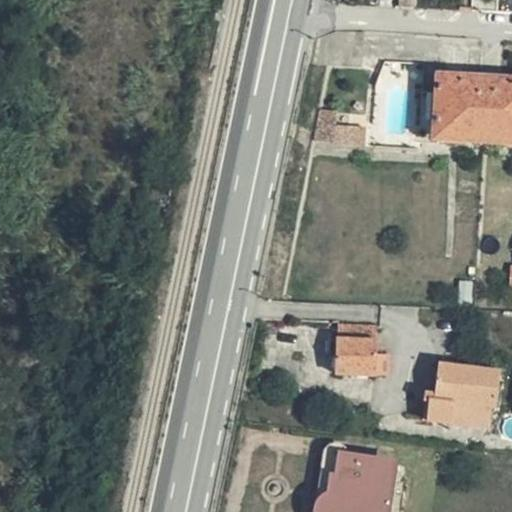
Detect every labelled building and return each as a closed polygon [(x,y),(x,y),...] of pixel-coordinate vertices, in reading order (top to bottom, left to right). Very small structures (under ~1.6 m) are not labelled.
[(431,117),(474,123),(483,58),(442,52),(439,68),(431,117)] [(483,58),(474,123),(499,127),(508,62),(483,58)] [(511,62),(508,62),(499,127),(511,129),(511,62)] [(416,113),(431,117),(439,68),(422,67),(416,113)] [(340,108),(319,106),(315,139),(362,144),(364,123),(339,120),(340,108)] [(364,304),(324,299),(318,345),(372,352),(374,332),(360,330),(364,304)] [(487,352),(426,344),(421,375),(412,374),(410,387),(416,387),(414,398),(475,408),(478,386),(483,388),(487,352)] [(391,511),(400,455),(351,446),(342,499),(362,503),(360,511),(391,511)]
